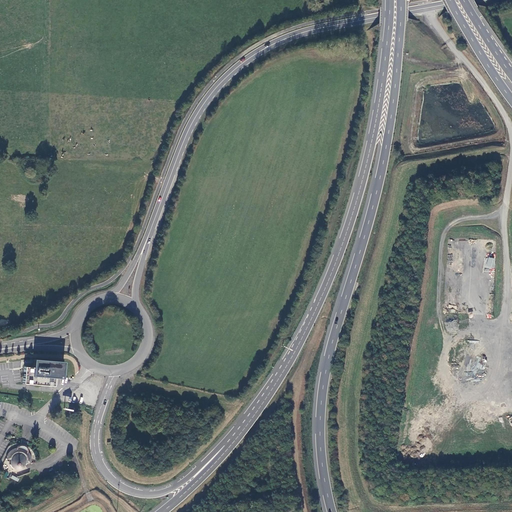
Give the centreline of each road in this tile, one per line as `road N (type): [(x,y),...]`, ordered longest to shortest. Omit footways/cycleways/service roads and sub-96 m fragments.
road 1 (trunk): [(400,0),(389,130),(322,391),(319,436),(331,511)]
road 2 (trunk): [(389,0),(374,129),(338,255),(295,351),(228,447)]
road 3 (tertiary): [(146,239),(194,117),(257,51),(319,27),(466,0)]
road 4 (track): [(458,62),(461,71),(418,84),(411,148),(497,136),(496,116),(469,77)]
road 5 (track): [(165,187),(150,173),(185,97),(236,44),(306,0)]
road 6 (trunk): [(228,447),(154,494),(114,482),(97,458),(94,434),(115,371)]
